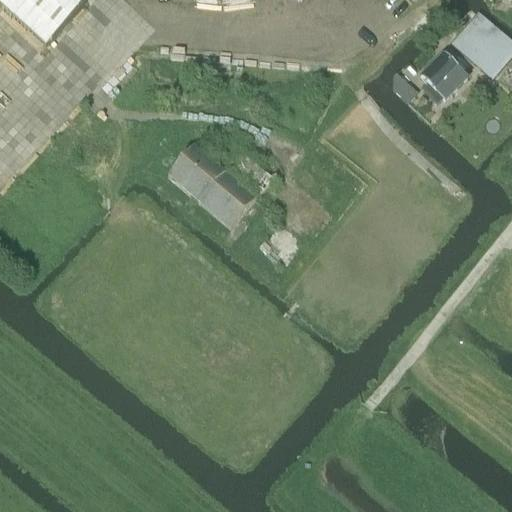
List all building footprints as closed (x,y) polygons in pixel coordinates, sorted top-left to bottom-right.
[(0,0),(0,7),(45,49),(90,0),(0,0)] [(476,18),(449,48),(491,85),(511,61),(511,45),(478,16),(476,18)] [(420,80),(428,87),(422,93),(436,107),(442,101),(445,104),(467,83),(442,58),(420,80)] [(511,65),(499,79),(511,90),(511,65)] [(215,160),(260,198),(273,183),(228,145),(215,160)] [(193,150),(168,180),(231,233),(256,202),(193,150)]
